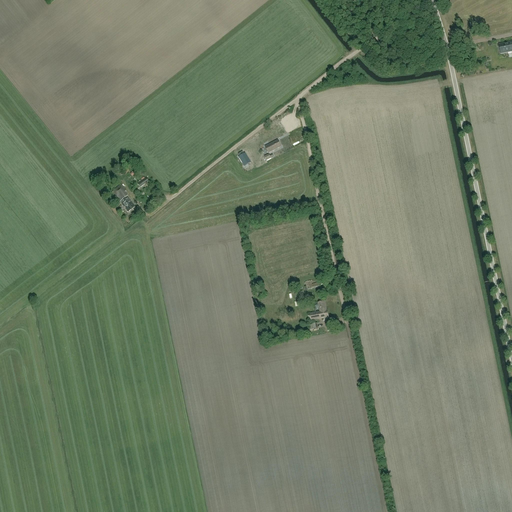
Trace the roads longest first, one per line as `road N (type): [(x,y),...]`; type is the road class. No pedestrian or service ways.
road 1 (track): [(385,511),(299,96),(441,0)]
road 2 (unclassified): [(511,359),(431,0)]
road 3 (track): [(299,96),(148,215)]
